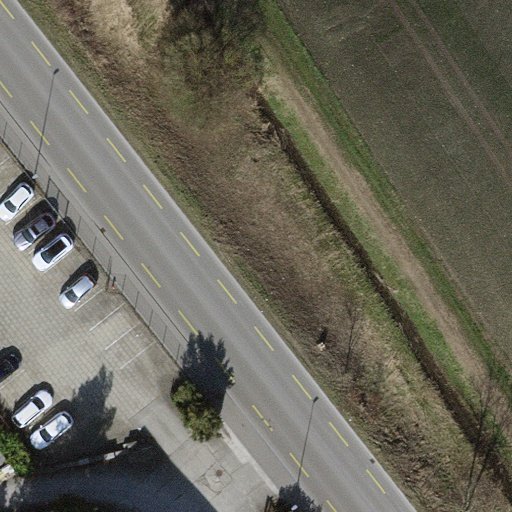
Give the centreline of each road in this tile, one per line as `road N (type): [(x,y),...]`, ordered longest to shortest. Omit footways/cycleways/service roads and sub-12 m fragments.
road 1 (residential): [(0,44),(365,511)]
road 2 (track): [(249,0),(511,404)]
